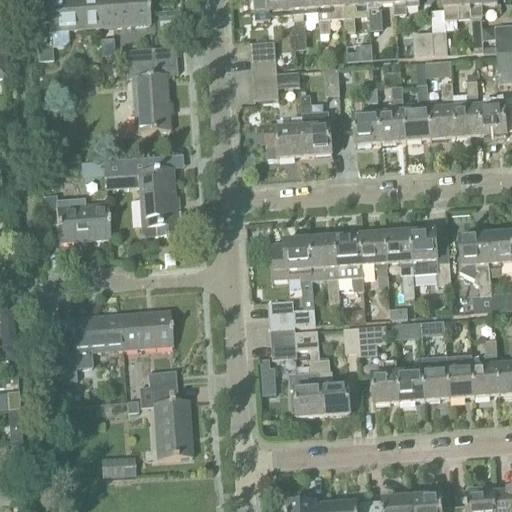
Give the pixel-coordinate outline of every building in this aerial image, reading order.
[(96,0),(67,0),(46,2),(47,14),(35,15),(39,67),(51,66),(49,36),(99,33),(96,0)] [(96,0),(99,33),(149,29),(147,0),(96,0)] [(293,15),(291,0),(254,0),(256,25),(269,24),(269,17),(293,15)] [(291,0),(293,15),(317,13),(316,0),(291,0)] [(329,25),(344,24),(342,0),(316,0),(317,13),(319,37),(329,37),(329,25)] [(354,10),(368,9),(367,0),(342,0),(344,24),(345,42),(356,41),(354,10)] [(367,0),(368,9),(393,7),(392,0),(367,0)] [(392,0),(393,7),(394,19),(405,18),(404,6),(418,5),(418,0),(392,0)] [(441,0),(442,17),(470,15),(468,0),(441,0)] [(468,0),(470,15),(473,61),(483,61),(480,14),(497,13),(495,0),(468,0)] [(379,21),(369,21),(370,35),(380,35),(379,21)] [(294,31),(295,56),(304,56),(303,30),(294,31)] [(511,31),(495,33),(496,43),(511,42),(511,31)] [(433,41),(435,64),(448,63),(447,37),(433,38),(433,41)] [(415,65),(435,64),(433,41),(414,42),(415,65)] [(511,42),(496,43),(496,55),(511,53),(511,42)] [(250,48),(251,61),(274,59),(273,47),(250,48)] [(127,56),(128,69),(175,65),(174,52),(127,56)] [(356,58),(347,59),(347,68),(357,67),(356,58)] [(252,73),(252,76),(275,75),(274,59),(251,61),(252,73)] [(511,71),(511,60),(496,62),(496,72),(511,71)] [(167,107),(165,78),(176,78),(175,65),(128,69),(134,138),(169,135),(168,119),(173,119),(172,107),(167,107)] [(323,100),(339,100),(337,70),(322,71),(323,100)] [(511,71),(496,72),(497,83),(511,82),(511,71)] [(275,75),(252,76),(252,79),(253,92),(276,90),(276,79),(275,75)] [(285,78),(276,79),(276,90),(276,93),(286,92),(285,78)] [(481,141),(479,111),(477,85),(466,86),(468,112),(454,113),(456,143),(481,141)] [(377,88),(365,89),(366,104),(378,104),(377,88)] [(456,143),(454,113),(452,88),(439,88),(441,114),(429,115),(431,144),(456,143)] [(431,144),(429,115),(427,89),(416,90),(418,116),(404,117),(406,146),(431,144)] [(276,90),(253,92),(254,105),(277,104),(276,93),(276,90)] [(406,146),(404,117),(402,90),(391,91),(393,117),(379,118),(381,148),(406,146)] [(310,101),(300,102),(302,133),(304,162),(331,160),(329,121),(311,122),(310,101)] [(479,111),(481,141),(506,139),(503,110),(479,111)] [(367,119),(353,120),(355,150),(381,148),(379,118),(378,114),(367,115),(367,119)] [(266,164),(304,162),(302,133),(264,135),(266,164)] [(173,201),(171,173),(183,172),(182,159),(159,161),(101,166),(103,193),(137,191),(141,237),(145,241),(176,239),(174,214),(179,213),(178,201),(173,201)] [(55,173),(39,173),(40,185),(55,184),(55,173)] [(54,206),(53,201),(42,202),(43,214),(44,228),(56,227),(58,248),(108,245),(106,210),(84,212),(83,204),(54,206)] [(435,235),(409,237),(411,267),(424,266),(424,271),(426,271),(428,292),(450,291),(448,270),(437,270),(435,235)] [(511,236),(486,239),(488,269),(511,267),(511,236)] [(414,302),(411,267),(409,237),(384,239),(386,268),(400,267),(402,302),(414,302)] [(361,270),(386,268),(384,239),(359,241),(361,270)] [(486,239),(459,241),(462,271),(458,278),(474,286),(472,289),(479,292),(479,301),(491,301),(488,269),(486,239)] [(335,242),(338,285),(352,284),(353,297),(363,297),(361,270),(359,241),(335,242)] [(313,286),(338,285),(335,242),(310,244),(313,283),(313,286)] [(273,286),(313,283),(310,244),(283,246),(283,248),(270,249),(273,286)] [(377,295),(388,295),(387,281),(376,281),(377,295)] [(473,321),(492,320),(491,304),(491,301),(479,301),(472,301),(473,321)] [(492,320),(511,318),(511,302),(491,304),(492,320)] [(292,306),(268,308),(269,320),(293,318),(293,317),(292,306)] [(338,326),(359,326),(359,313),(338,313),(338,326)] [(118,320),(121,355),(172,351),(169,316),(118,320)] [(293,333),(316,332),(315,316),(293,317),(293,333)] [(293,318),(269,320),(270,334),(293,333),(293,318)] [(73,358),(121,355),(118,320),(68,323),(69,339),(50,341),(53,373),(58,372),(59,388),(75,386),(73,358)] [(511,322),(502,323),(504,342),(511,341),(511,322)] [(356,329),(358,356),(358,357),(358,362),(376,361),(375,348),(386,348),(385,327),(356,329)] [(345,357),(358,356),(356,329),(344,330),(345,357)] [(293,333),(270,334),(271,348),(294,347),(294,337),(293,333)] [(320,391),(319,366),(316,336),(294,337),(294,347),(295,356),(310,355),(311,379),(293,380),(294,392),(296,423),(323,421),(320,391)] [(7,338),(3,342),(3,350),(15,349),(15,337),(7,338)] [(486,360),(496,359),(495,345),(485,346),(486,360)] [(294,347),(271,348),(272,364),(295,364),(295,356),(294,347)] [(461,361),(471,360),(470,347),(460,347),(461,361)] [(435,362),(446,361),(445,348),(435,348),(435,362)] [(320,391),(323,421),(349,419),(347,389),(332,390),(330,365),(319,366),(320,391)] [(399,407),(397,378),(396,365),(381,366),(382,379),(372,379),(374,409),(399,407)] [(511,369),(497,371),(499,400),(511,399),(511,369)] [(474,402),(499,400),(497,371),(472,373),(474,402)] [(272,373),(260,374),(261,382),(272,381),(272,373)] [(449,404),(474,402),(472,373),(447,374),(449,404)] [(425,406),(449,404),(447,374),(422,376),(425,406)] [(399,407),(425,406),(422,376),(397,378),(399,407)] [(148,392),(175,390),(174,377),(147,379),(148,392)] [(175,390),(148,392),(137,393),(139,413),(152,412),(156,465),(191,463),(187,405),(176,406),(175,390)] [(136,403),(126,403),(127,413),(137,412),(136,403)] [(21,434),(9,435),(9,446),(22,445),(21,434)] [(101,482),(121,481),(120,463),(100,465),(101,482)] [(466,494),(467,511),(496,511),(495,498),(494,498),(494,492),(466,494)] [(507,497),(495,498),(496,511),(511,511),(511,493),(507,494),(507,497)] [(440,511),(440,501),(411,503),(411,511),(453,511),(454,511),(449,511),(440,511)] [(411,511),(411,503),(382,505),(382,511),(411,511)]
